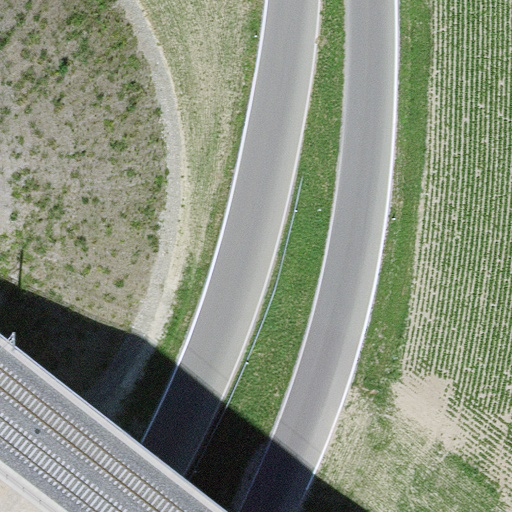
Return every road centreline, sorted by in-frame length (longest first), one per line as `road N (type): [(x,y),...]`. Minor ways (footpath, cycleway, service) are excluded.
road 1 (tertiary): [(291,0),(268,162),(233,293),(172,439),(129,511)]
road 2 (tertiary): [(267,511),(320,385),(353,259),(368,132),(370,0)]
